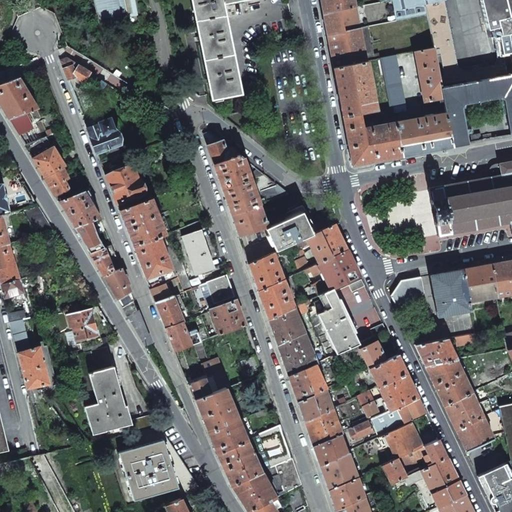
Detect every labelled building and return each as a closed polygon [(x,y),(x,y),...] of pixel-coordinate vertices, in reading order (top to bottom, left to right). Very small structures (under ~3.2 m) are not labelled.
[(93,0),(98,22),(137,15),(134,0),(93,0)] [(190,0),(210,99),(238,94),(222,16),(225,15),(222,4),(240,0),(190,0)] [(319,0),(322,13),(338,10),(355,7),(353,0),(319,0)] [(480,0),(487,29),(498,27),(496,19),(508,17),(503,0),(480,0)] [(511,0),(503,0),(508,17),(496,19),(498,27),(499,31),(500,35),(511,33),(511,0)] [(355,7),(338,10),(342,31),(359,28),(355,7)] [(338,10),(322,13),(324,24),(326,34),(342,31),(338,10)] [(342,31),(326,34),(330,51),(333,68),(365,61),(359,28),(342,31)] [(497,32),(502,54),(503,54),(508,75),(510,74),(511,74),(511,33),(500,35),(499,31),(497,32)] [(433,47),(414,51),(423,102),(442,98),(433,47)] [(395,55),(380,58),(389,107),(404,104),(395,55)] [(66,58),(60,61),(63,67),(71,64),(72,65),(73,63),(66,58)] [(365,61),(333,68),(337,92),(342,115),(360,112),(367,111),(376,109),(368,65),(367,61),(365,61)] [(71,64),(63,67),(67,79),(75,76),(75,77),(83,82),(89,72),(78,65),(74,71),(72,65),(71,64)] [(465,71),(467,83),(496,77),(494,66),(465,71)] [(467,83),(446,87),(441,88),(442,98),(445,112),(452,147),(467,144),(460,108),(464,103),(499,96),(503,100),(510,136),(511,135),(511,74),(510,74),(496,77),(467,83)] [(18,77),(0,84),(0,105),(9,120),(25,113),(36,109),(18,77)] [(360,112),(342,115),(351,165),(352,165),(402,156),(395,122),(363,127),(360,112)] [(445,112),(395,122),(402,156),(452,147),(445,112)] [(25,113),(9,120),(19,135),(32,129),(25,113)] [(104,121),(87,128),(96,152),(107,148),(109,152),(118,148),(116,145),(121,143),(115,128),(113,128),(109,118),(104,120),(104,121)] [(52,128),(45,131),(47,136),(55,134),(52,128)] [(209,130),(202,133),(207,146),(210,155),(213,164),(236,156),(233,150),(229,148),(225,150),(222,141),(209,130)] [(480,133),(470,135),(471,143),(482,141),(480,133)] [(43,138),(24,146),(31,157),(52,146),(46,137),(43,138)] [(37,167),(43,177),(58,169),(65,165),(61,156),(59,157),(52,146),(31,157),(37,167)] [(236,156),(213,164),(217,177),(222,189),(250,179),(243,158),(239,155),(236,156)] [(437,237),(510,223),(511,234),(511,160),(498,163),(500,175),(489,177),(428,188),(428,189),(437,234),(437,237)] [(500,175),(498,163),(496,164),(492,166),(490,167),(489,168),(489,170),(489,172),(488,172),(488,175),(489,175),(489,176),(489,177),(500,175)] [(130,166),(105,176),(111,190),(116,204),(142,194),(144,193),(139,179),(136,180),(130,166)] [(64,180),(60,173),(58,169),(43,177),(49,186),(54,195),(67,188),(64,180)] [(250,179),(222,189),(230,213),(259,204),(250,179)] [(0,183),(0,215),(1,215),(9,213),(8,212),(9,212),(2,183),(0,183)] [(277,185),(265,190),(268,198),(269,200),(288,194),(277,185)] [(58,201),(71,196),(67,188),(54,195),(58,201)] [(89,189),(83,191),(99,218),(101,218),(89,189)] [(71,196),(58,201),(66,214),(74,228),(99,218),(83,191),(71,196)] [(142,194),(116,204),(119,211),(145,201),(142,194)] [(145,201),(119,211),(126,229),(133,247),(158,237),(165,234),(151,198),(145,201)] [(33,206),(22,209),(37,235),(52,230),(36,204),(33,206)] [(259,204),(230,213),(234,225),(238,236),(250,231),(250,232),(267,227),(266,221),(265,221),(259,204)] [(301,205),(289,211),(291,216),(301,211),(312,234),(316,232),(303,207),(301,205)] [(276,223),(264,228),(275,251),(295,242),(305,237),(312,234),(301,211),(291,216),(276,223)] [(289,211),(274,218),(276,223),(291,216),(289,211)] [(1,215),(0,215),(0,245),(8,243),(1,215)] [(312,234),(305,237),(308,244),(317,263),(346,249),(334,224),(316,232),(312,234)] [(200,230),(183,236),(195,274),(213,268),(207,249),(200,230)] [(158,237),(133,247),(135,252),(145,279),(171,269),(158,237)] [(305,237),(295,242),(298,249),(308,244),(305,237)] [(8,243),(0,245),(0,284),(0,285),(19,279),(17,273),(8,243)] [(103,248),(89,253),(96,264),(103,275),(113,271),(103,248)] [(346,249),(317,263),(321,272),(324,278),(330,290),(333,289),(360,276),(346,249)] [(273,252),(248,263),(253,277),(258,291),(283,279),(273,252)] [(303,256),(293,261),(298,272),(304,269),(308,267),(303,256)] [(511,259),(489,264),(495,296),(511,293),(511,259)] [(317,263),(310,266),(314,275),(321,272),(317,263)] [(485,264),(461,269),(468,301),(495,296),(489,264),(485,264)] [(308,267),(304,269),(310,282),(316,279),(314,275),(310,266),(308,267)] [(113,271),(103,275),(110,288),(117,300),(130,292),(120,268),(113,271)] [(461,269),(429,275),(436,317),(469,311),(468,301),(461,269)] [(25,270),(17,273),(19,279),(26,277),(25,270)] [(226,275),(206,283),(213,304),(233,297),(230,286),(226,275)] [(420,277),(400,280),(390,295),(394,303),(424,298),(420,277)] [(312,286),(303,290),(307,300),(308,300),(318,295),(323,293),(330,290),(324,278),(311,285),(312,286)] [(19,279),(0,285),(1,290),(4,298),(13,295),(23,292),(19,279)] [(283,279),(258,291),(263,305),(267,318),(293,306),(290,297),(292,296),(289,287),(286,288),(283,279)] [(361,279),(348,285),(352,292),(364,286),(361,279)] [(203,284),(210,305),(213,304),(206,283),(203,284)] [(162,286),(150,291),(155,302),(166,297),(162,286)] [(330,290),(323,293),(330,307),(325,310),(317,314),(336,354),(341,352),(359,344),(333,289),(330,290)] [(130,292),(117,300),(122,307),(133,300),(130,292)] [(323,293),(318,295),(320,298),(325,310),(330,307),(323,293)] [(166,297),(155,302),(162,321),(165,328),(181,322),(183,321),(173,294),(166,297)] [(320,298),(313,302),(314,305),(310,307),(312,312),(308,313),(328,358),(330,357),(336,354),(317,314),(325,310),(320,298)] [(234,299),(208,309),(218,335),(244,325),(234,299)] [(127,316),(137,310),(133,300),(122,307),(127,316)] [(307,300),(293,306),(297,315),(308,310),(305,305),(309,302),(308,300),(307,300)] [(293,306),(267,318),(276,344),(304,332),(297,315),(293,306)] [(91,308),(66,314),(69,329),(72,328),(75,342),(98,336),(91,308)] [(23,310),(7,314),(10,322),(22,319),(25,318),(23,310)] [(136,330),(144,345),(150,343),(137,310),(127,316),(136,330)] [(22,319),(10,322),(17,353),(30,348),(22,319)] [(181,322),(165,328),(172,345),(174,351),(200,342),(195,329),(185,333),(181,322)] [(382,324),(369,329),(373,337),(385,331),(382,324)] [(304,332),(276,344),(288,376),(316,363),(317,363),(304,332)] [(511,332),(503,335),(506,350),(507,349),(511,348),(511,332)] [(475,333),(455,337),(457,346),(476,342),(475,333)] [(446,339),(414,345),(424,365),(455,359),(446,339)] [(376,341),(359,349),(368,369),(385,361),(376,341)] [(0,390),(11,388),(0,345),(0,390)] [(47,345),(39,347),(48,384),(50,389),(57,387),(47,345)] [(30,348),(17,353),(26,389),(31,388),(36,386),(48,384),(39,347),(39,346),(30,348)] [(107,346),(91,351),(97,370),(112,366),(107,346)] [(336,354),(330,357),(333,363),(335,362),(343,358),(341,352),(336,354)] [(385,361),(368,369),(377,386),(406,373),(397,355),(385,361)] [(245,374),(259,369),(255,356),(241,361),(245,374)] [(328,358),(322,361),(324,366),(330,364),(330,365),(333,363),(330,357),(328,358)] [(221,371),(217,358),(201,364),(206,377),(204,377),(210,393),(225,386),(225,387),(229,386),(223,371),(221,371)] [(455,359),(424,365),(443,406),(471,392),(455,359)] [(316,363),(288,376),(292,389),(297,401),(325,389),(326,388),(316,363)] [(97,370),(88,373),(97,403),(84,407),(92,435),(128,424),(129,424),(128,420),(120,393),(112,366),(97,370)] [(406,373),(377,386),(382,398),(388,411),(396,407),(418,397),(406,373)] [(204,377),(188,384),(191,392),(194,400),(210,393),(204,377)] [(342,380),(330,386),(333,392),(346,386),(343,380),(342,380)] [(210,393),(194,400),(200,416),(207,432),(238,419),(225,387),(225,386),(210,393)] [(365,392),(356,396),(361,406),(374,400),(374,401),(376,400),(382,398),(377,386),(368,390),(365,392)] [(31,388),(26,389),(30,403),(34,402),(31,388)] [(325,389),(297,401),(300,411),(303,420),(332,407),(325,389)] [(443,406),(455,429),(482,416),(471,392),(443,406)] [(418,397),(396,407),(403,423),(425,412),(418,397)] [(374,400),(361,406),(366,417),(379,411),(375,403),(374,401),(374,400)] [(511,464),(511,402),(498,405),(510,460),(511,464)] [(332,407),(303,420),(308,433),(312,446),(341,433),(332,407)] [(369,419),(377,435),(403,423),(396,407),(388,411),(369,419)] [(152,413),(128,420),(129,424),(128,424),(131,434),(132,434),(156,428),(152,413)] [(362,416),(343,425),(345,431),(347,430),(351,428),(353,427),(365,422),(362,416)] [(482,416),(455,429),(465,451),(493,438),(482,416)] [(46,419),(40,420),(45,440),(51,439),(46,419)] [(238,419),(207,432),(211,443),(216,454),(246,439),(238,419)] [(351,428),(347,430),(348,433),(350,439),(352,446),(361,442),(360,437),(373,431),(368,420),(365,422),(353,427),(351,428)] [(410,422),(384,435),(396,458),(397,458),(401,456),(422,447),(410,422)] [(279,425),(246,439),(261,472),(291,458),(285,441),(279,425)] [(162,439),(177,487),(181,499),(201,489),(180,458),(160,427),(156,428),(160,439),(162,439)] [(136,447),(160,439),(156,428),(132,434),(136,447)] [(341,433),(312,446),(316,455),(319,465),(347,452),(341,433)] [(119,452),(134,500),(177,487),(162,439),(160,439),(136,447),(119,452)] [(246,439),(216,454),(223,469),(230,485),(261,472),(246,439)] [(438,439),(423,446),(427,453),(432,464),(446,457),(438,439)] [(422,447),(401,456),(406,467),(422,460),(420,456),(427,453),(423,446),(422,447)] [(347,452),(319,465),(322,471),(325,480),(328,490),(356,477),(347,452)] [(427,453),(420,456),(422,460),(424,464),(425,463),(427,466),(432,464),(427,453)] [(427,466),(419,470),(423,477),(430,493),(457,480),(446,457),(432,464),(427,466)] [(261,472),(275,497),(287,491),(300,484),(295,471),(291,458),(261,472)] [(396,458),(381,466),(388,481),(390,483),(404,477),(406,476),(397,458),(396,458)] [(511,511),(511,464),(510,460),(477,476),(494,511),(511,511)] [(406,476),(404,477),(407,484),(423,477),(419,470),(406,476)] [(247,511),(270,500),(275,498),(275,497),(261,472),(230,485),(239,499),(247,511)] [(356,477),(328,490),(331,499),(335,509),(363,496),(356,477)] [(457,480),(430,493),(435,504),(436,507),(464,494),(457,480)] [(300,484),(287,491),(294,511),(307,505),(300,484)] [(472,511),(464,494),(436,507),(437,509),(438,511),(472,511)] [(368,511),(363,496),(335,509),(335,511),(368,511)] [(275,498),(270,500),(275,507),(279,505),(275,498)] [(166,506),(168,511),(187,511),(181,499),(166,506)] [(270,500),(247,511),(277,511),(275,507),(270,500)]
